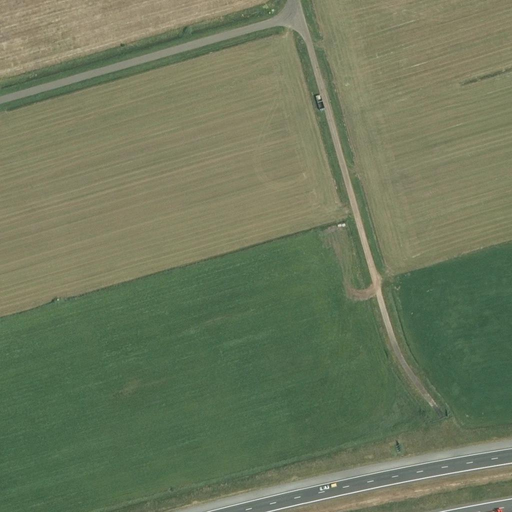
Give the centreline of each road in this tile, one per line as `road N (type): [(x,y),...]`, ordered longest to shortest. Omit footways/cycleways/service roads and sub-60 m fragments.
road 1 (unclassified): [(439,415),(399,356),(384,315),(300,15)]
road 2 (unclassified): [(0,101),(300,15)]
road 3 (motorway): [(511,454),(232,511)]
